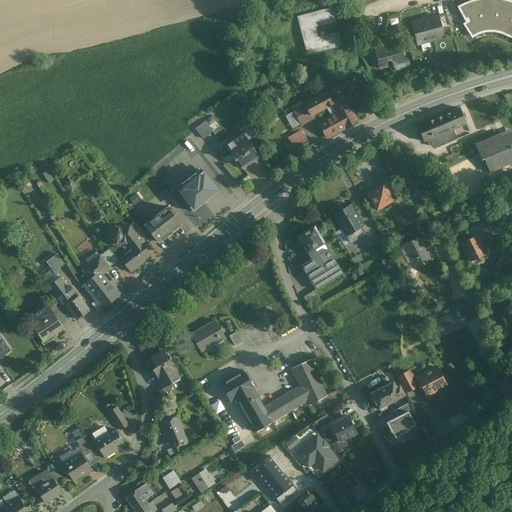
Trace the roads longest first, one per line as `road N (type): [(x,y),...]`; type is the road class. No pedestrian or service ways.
road 1 (unclassified): [(286,181),(286,288),(397,472)]
road 2 (primary): [(511,73),(395,117),(286,181)]
road 3 (primary): [(286,181),(115,322)]
road 4 (unclassified): [(112,497),(148,412),(134,352),(115,322)]
road 5 (primary): [(115,322),(0,414)]
